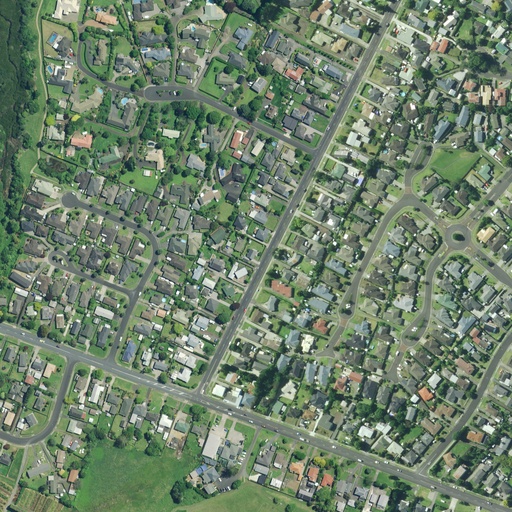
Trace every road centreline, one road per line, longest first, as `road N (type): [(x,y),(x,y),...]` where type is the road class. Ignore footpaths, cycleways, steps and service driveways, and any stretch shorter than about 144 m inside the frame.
road 1 (tertiary): [(198,398),(318,155)]
road 2 (secondary): [(198,398),(416,479)]
road 3 (residential): [(511,337),(465,418),(416,479)]
road 4 (residential): [(135,295),(153,263),(153,240),(68,198)]
road 5 (residential): [(189,94),(318,155)]
road 6 (residential): [(0,433),(26,441),(47,431),(73,354)]
